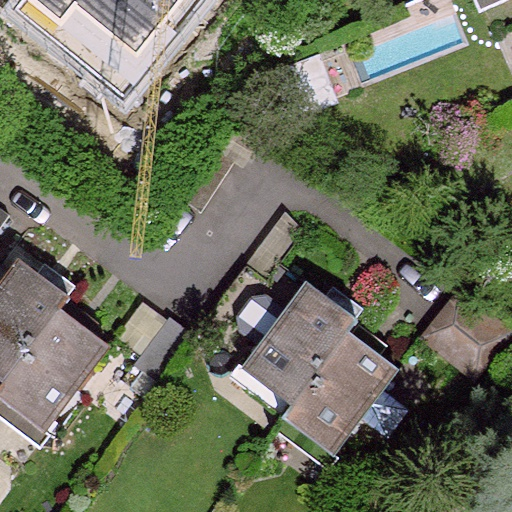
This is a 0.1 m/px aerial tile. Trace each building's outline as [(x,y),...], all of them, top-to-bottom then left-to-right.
[(0,0),(0,59),(23,77),(79,0),(0,0)] [(260,23),(228,0),(177,0),(156,29),(222,77),(260,23)] [(511,0),(470,0),(476,12),(502,0),(511,0)] [(336,100),(318,52),(272,69),(290,117),(336,100)] [(232,160),(208,144),(174,194),(198,210),(232,160)] [(0,230),(11,216),(0,208),(0,230)] [(112,335),(58,296),(68,283),(20,246),(0,272),(0,366),(5,370),(0,376),(0,386),(47,422),(112,335)] [(394,368),(340,328),(350,315),(302,279),(237,365),(287,403),(277,416),(329,454),(394,368)] [(460,285),(423,339),(468,370),(505,317),(460,285)]
